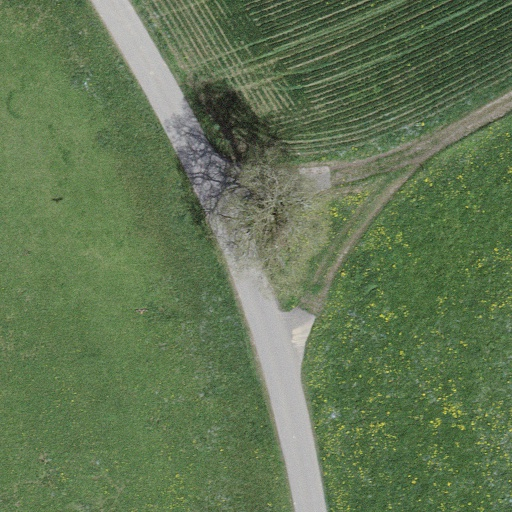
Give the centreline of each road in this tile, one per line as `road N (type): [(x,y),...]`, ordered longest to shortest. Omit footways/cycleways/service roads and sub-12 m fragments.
road 1 (unclassified): [(111,0),(220,203),(290,408),(313,511)]
road 2 (track): [(220,203),(399,171),(511,112)]
road 3 (track): [(399,171),(324,299),(290,408)]
